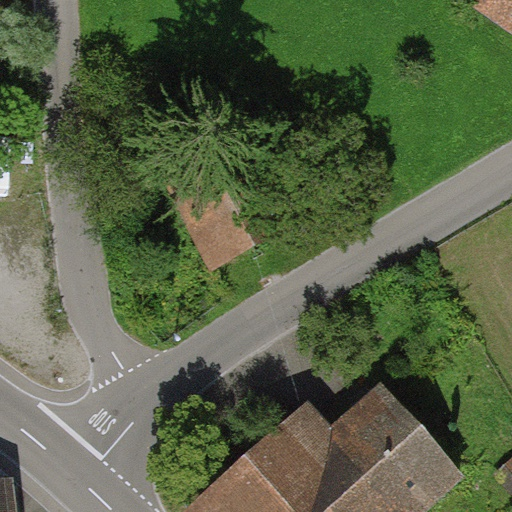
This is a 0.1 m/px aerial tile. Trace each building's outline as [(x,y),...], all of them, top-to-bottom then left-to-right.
[(511,0),(468,0),(467,3),(511,33),(511,0)] [(176,185),(219,265),(289,228),(246,148),(176,185)] [(339,203),(326,173),(306,182),(319,211),(339,203)] [(423,511),(466,473),(381,380),(329,427),(305,401),(182,511),(423,511)] [(0,511),(9,511),(7,486),(0,486),(0,511)]
